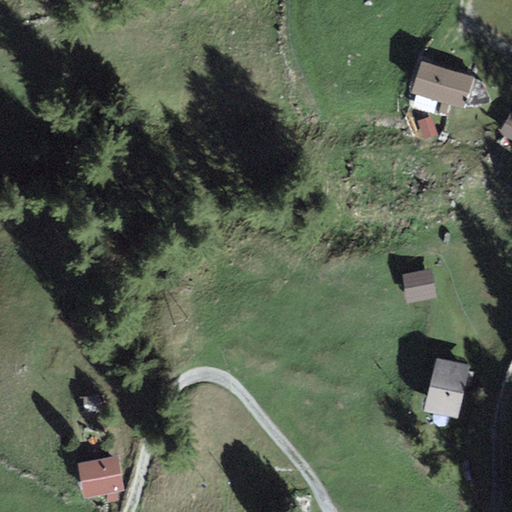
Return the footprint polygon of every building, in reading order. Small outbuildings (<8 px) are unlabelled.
[(472,76),(418,57),(405,94),(459,112),(472,76)] [(437,121),(418,126),(424,147),(443,142),(437,121)] [(380,158),(350,161),(352,181),(382,178),(380,158)] [(434,271),(401,276),(405,304),(437,299),(434,271)] [(472,361),(435,353),(424,403),(461,411),(472,361)] [(105,399),(83,400),(85,417),(106,416),(105,399)] [(123,459),(76,466),(80,498),(128,491),(123,459)]
